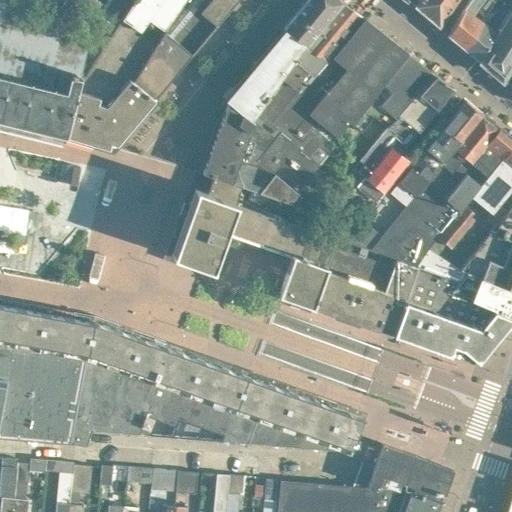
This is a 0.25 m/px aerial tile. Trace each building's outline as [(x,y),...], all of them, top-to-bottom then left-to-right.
[(66,135),(77,86),(93,22),(80,13),(18,0),(0,0),(0,120),(65,137),(66,135)] [(133,0),(121,18),(139,31),(140,32),(148,19),(160,0),(133,0)] [(155,42),(130,78),(155,99),(236,0),(183,0),(177,10),(163,30),(155,42)] [(160,0),(148,19),(163,30),(177,10),(183,0),(160,0)] [(303,44),(341,1),(340,0),(306,0),(283,28),(302,43),(303,44)] [(417,0),(414,5),(437,25),(458,0),(417,0)] [(464,48),(492,0),(469,0),(447,34),(464,48)] [(478,60),(511,1),(511,0),(501,0),(501,1),(499,0),(492,0),(464,48),(478,60)] [(322,61),(361,16),(341,1),(303,44),(302,43),(277,72),(300,90),(308,82),(306,81),(322,61)] [(511,1),(478,60),(501,80),(511,63),(511,1)] [(100,15),(94,23),(111,35),(116,27),(100,15)] [(90,142),(98,108),(101,97),(143,34),(140,32),(139,31),(121,18),(116,27),(111,35),(77,86),(66,135),(90,142)] [(322,93),(379,30),(364,18),(308,82),(322,93)] [(277,72),(302,43),(283,28),(224,98),(250,119),(269,93),(264,88),(277,72)] [(339,110),(393,41),(379,30),(322,93),(308,82),(300,90),(302,92),(296,99),(318,117),(331,102),(339,110)] [(126,132),(155,99),(130,78),(155,42),(143,34),(101,97),(98,108),(100,109),(126,132)] [(353,121),(407,53),(393,41),(339,110),(353,121)] [(433,73),(407,53),(353,121),(351,124),(360,131),(372,116),(386,127),(433,73)] [(331,102),(318,117),(296,99),(302,92),(300,90),(277,72),(264,88),(269,93),(250,119),(224,98),(221,107),(214,104),(210,114),(215,119),(197,170),(254,189),(288,202),(341,136),(351,124),(353,121),(339,110),(331,102)] [(453,90),(433,73),(386,127),(399,138),(398,141),(404,145),(433,111),(435,112),(453,90)] [(481,113),(464,99),(391,190),(408,204),(481,113)] [(126,132),(100,109),(98,108),(90,142),(112,148),(126,132)] [(511,138),(481,113),(408,204),(377,239),(370,248),(397,258),(415,264),(416,264),(429,248),(436,239),(463,206),(473,194),(511,143),(511,138)] [(511,184),(511,143),(473,194),(492,210),(511,184)] [(384,194),(410,162),(389,146),(364,176),(384,194)] [(3,156),(2,172),(33,176),(35,160),(3,156)] [(61,163),(57,180),(76,185),(80,167),(61,163)] [(238,192),(201,178),(199,177),(185,217),(237,236),(248,205),(235,200),(238,192)] [(341,183),(318,210),(327,217),(350,190),(341,183)] [(291,256),(303,224),(248,205),(237,236),(291,256)] [(476,216),(463,206),(436,239),(448,249),(476,216)] [(338,209),(327,221),(346,238),(357,226),(338,209)] [(511,239),(511,215),(504,213),(498,220),(507,223),(502,236),(506,238),(511,239)] [(229,244),(230,243),(231,239),(237,236),(185,217),(171,254),(210,268),(216,252),(223,255),(228,243),(229,244)] [(311,305),(336,236),(337,234),(319,228),(319,230),(303,224),(291,256),(277,293),(311,305)] [(511,239),(506,238),(502,236),(489,231),(460,269),(459,269),(429,248),(416,264),(418,265),(418,267),(459,281),(466,271),(480,276),(511,289),(511,239)] [(385,291),(397,258),(370,248),(336,236),(311,305),(377,330),(391,293),(385,291)] [(392,335),(398,321),(418,267),(418,265),(416,264),(415,264),(397,258),(385,291),(391,293),(377,330),(392,335)] [(477,361),(509,321),(511,317),(511,311),(453,288),(459,281),(418,267),(398,321),(392,335),(448,354),(452,345),(460,348),(477,361)] [(511,289),(480,276),(466,271),(459,281),(453,288),(511,311),(511,289)] [(132,335),(95,321),(0,303),(0,438),(86,445),(91,429),(251,443),(348,450),(349,446),(350,446),(356,429),(358,430),(363,417),(132,335)] [(253,323),(240,318),(236,330),(249,334),(253,323)] [(381,443),(373,465),(365,489),(440,492),(443,492),(452,469),(381,443)] [(2,458),(1,466),(18,467),(19,460),(2,458)] [(44,460),(29,459),(28,471),(44,472),(44,460)] [(365,489),(373,465),(360,460),(352,484),(365,489)] [(92,465),(74,463),(73,463),(73,473),(71,491),(89,493),(92,465)] [(112,485),(113,465),(101,464),(100,484),(112,485)] [(13,511),(15,499),(18,468),(1,466),(0,483),(0,497),(2,497),(0,511),(13,511)] [(139,483),(140,467),(128,467),(127,482),(139,483)] [(176,491),(177,470),(152,469),(151,489),(176,491)] [(196,472),(177,470),(176,491),(195,492),(196,472)] [(69,511),(70,503),(71,491),(73,473),(60,472),(58,495),(56,511),(69,511)] [(226,511),(228,495),(229,475),(217,474),(213,511),(226,511)] [(277,500),(280,480),(267,479),(265,498),(277,500)] [(436,511),(440,501),(438,500),(440,492),(365,489),(352,484),(340,483),(340,485),(280,480),(277,500),(276,511),(436,511)] [(238,511),(239,496),(228,495),(226,511),(238,511)] [(26,511),(28,500),(15,499),(13,511),(26,511)] [(83,511),(84,505),(70,503),(69,511),(83,511)]
